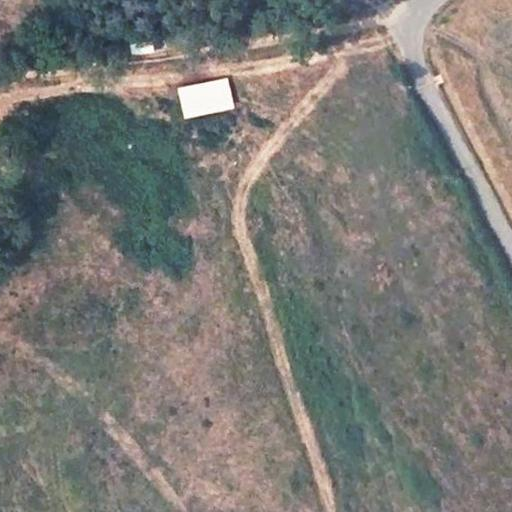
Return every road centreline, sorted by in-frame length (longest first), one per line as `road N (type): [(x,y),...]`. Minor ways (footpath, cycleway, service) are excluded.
road 1 (track): [(412,24),(392,17),(54,72),(0,73)]
road 2 (track): [(428,0),(412,24),(410,57),(511,255)]
